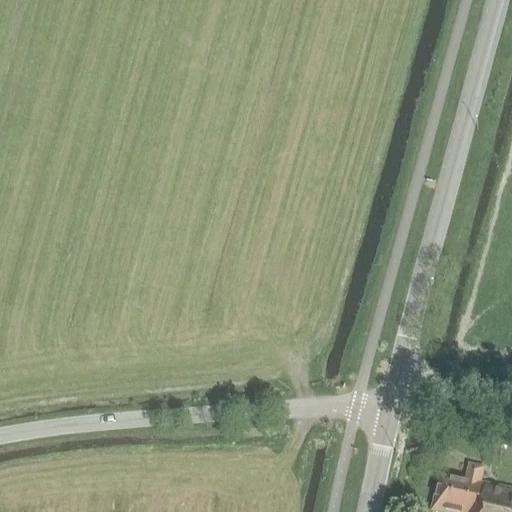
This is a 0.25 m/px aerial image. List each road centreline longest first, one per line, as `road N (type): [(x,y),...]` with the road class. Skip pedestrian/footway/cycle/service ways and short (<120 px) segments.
road 1 (secondary): [(392,402),(497,0)]
road 2 (unclassified): [(392,402),(0,437)]
road 3 (unclassified): [(511,387),(392,402)]
